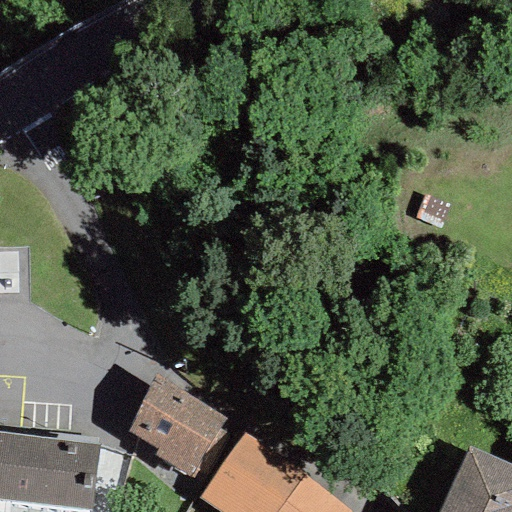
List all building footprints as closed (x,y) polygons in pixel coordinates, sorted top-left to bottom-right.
[(225,419),(156,374),(126,432),(157,450),(153,456),(201,484),(230,436),(218,430),(225,419)] [(97,446),(0,433),(0,511),(7,511),(9,501),(91,511),(97,446)] [(276,511),(302,475),(245,433),(198,499),(220,511),(276,511)] [(511,511),(511,466),(466,446),(436,511),(511,511)] [(348,511),(302,475),(276,511),(348,511)]
